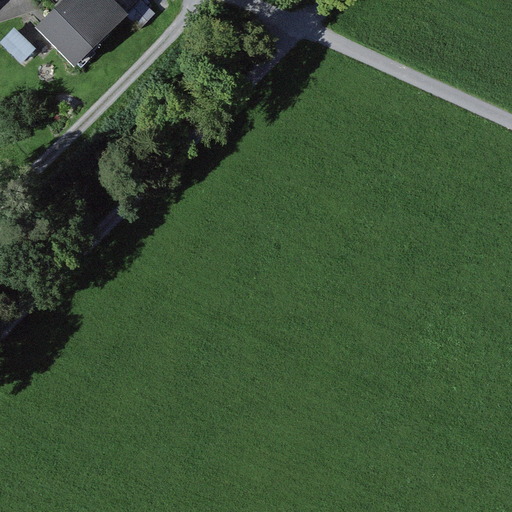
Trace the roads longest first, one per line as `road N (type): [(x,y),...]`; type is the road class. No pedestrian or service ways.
road 1 (track): [(0,335),(334,0)]
road 2 (track): [(511,122),(241,0)]
road 3 (track): [(202,0),(0,206)]
